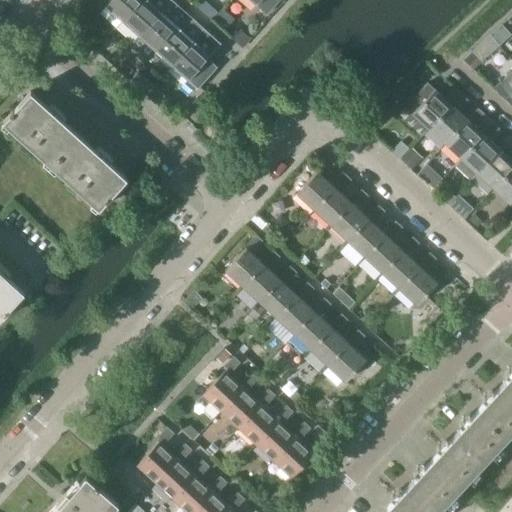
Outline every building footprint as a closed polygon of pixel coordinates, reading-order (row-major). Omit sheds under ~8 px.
[(123,20),(140,0),(110,0),(106,5),(123,20)] [(140,0),(123,20),(139,35),(169,0),(140,0)] [(188,13),(173,0),(169,0),(139,35),(155,50),(188,13)] [(251,0),(256,4),(257,4),(267,13),(278,0),(251,0)] [(211,6),(205,13),(212,19),(218,12),(211,6)] [(204,28),(188,13),(155,50),(171,64),(194,40),(204,28)] [(490,34),(497,42),(508,31),(502,24),(490,34)] [(194,40),(171,64),(196,86),(215,64),(208,58),(211,55),(208,53),(219,41),(212,35),(204,28),(194,40)] [(241,30),(234,39),(243,47),(251,39),(241,30)] [(497,42),(490,34),(472,50),(482,61),(500,45),(497,42)] [(511,70),(500,81),(511,95),(511,70)] [(429,129),(461,93),(454,87),(445,97),(435,88),(434,89),(428,82),(410,101),(417,108),(412,113),(429,129)] [(127,178),(125,176),(31,89),(2,121),(99,208),(127,178)] [(461,93),(429,129),(445,144),(468,119),(468,118),(459,110),(468,99),(461,93)] [(468,119),(445,144),(461,159),(488,130),(495,123),(478,107),(468,118),(468,119)] [(381,108),(364,126),(371,133),(383,121),(385,112),(381,108)] [(461,159),(455,165),(471,180),(478,174),(501,148),(494,142),(491,139),(501,129),(495,123),(488,130),(461,159)] [(397,140),(388,149),(397,157),(406,147),(397,140)] [(423,157),(411,147),(400,158),(412,169),(423,157)] [(501,148),(478,174),(494,189),(511,168),(511,154),(510,157),(501,148)] [(325,173),(334,163),(327,157),(318,167),(325,173)] [(511,168),(494,189),(510,203),(511,201),(511,168)] [(314,208),(335,186),(317,170),(297,192),(314,208)] [(432,171),(424,181),(431,188),(440,178),(432,171)] [(342,189),(351,179),(344,173),(335,183),(342,189)] [(335,186),(314,208),(331,224),(352,202),(335,186)] [(443,187),(438,194),(446,202),(452,196),(443,187)] [(359,204),(368,195),(361,189),(352,198),(359,204)] [(457,196),(449,205),(463,218),(472,209),(457,196)] [(348,240),(369,218),(352,202),(331,224),(348,240)] [(376,220),(385,211),(378,205),(369,214),(376,220)] [(471,213),(466,219),(475,227),(480,222),(471,213)] [(369,218),(348,240),(365,256),(386,234),(369,218)] [(393,236),(402,227),(395,220),(386,230),(393,236)] [(254,250),(263,240),(256,234),(247,243),(254,250)] [(386,234),(365,256),(383,272),(403,250),(386,234)] [(410,252),(419,242),(412,236),(403,246),(410,252)] [(243,285),(263,263),(246,247),(226,269),(243,285)] [(271,265),(280,256),(273,250),(264,259),(271,265)] [(403,250),(383,272),(400,287),(420,266),(403,250)] [(427,268),(436,258),(429,252),(420,262),(427,268)] [(263,263),(243,285),(260,301),(280,279),(263,263)] [(288,281),(297,272),(290,266),(281,275),(288,281)] [(420,266),(400,287),(417,303),(437,281),(420,266)] [(0,317),(24,291),(23,290),(0,269),(0,317)] [(280,279),(260,301),(277,317),(298,295),(280,279)] [(305,297),(314,288),(307,282),(298,291),(305,297)] [(298,295),(277,317),(294,333),(315,311),(298,295)] [(322,313),(331,303),(324,297),(315,307),(322,313)] [(315,311),(294,333),(311,348),(332,327),(315,311)] [(339,329),(348,319),(341,313),(332,323),(339,329)] [(332,327),(311,348),(328,364),(349,342),(332,327)] [(356,345),(365,335),(358,329),(349,339),(356,345)] [(349,342),(328,364),(345,380),(366,358),(349,342)] [(231,371),(240,362),(233,356),(225,365),(231,371)] [(221,410),(243,387),(225,370),(203,394),(221,410)] [(511,371),(386,508),(390,511),(436,511),(511,430),(511,371)] [(249,388),(257,378),(251,372),(242,382),(249,388)] [(243,387),(221,410),(239,427),(261,403),(243,387)] [(266,404),(275,395),(269,389),(260,398),(266,404)] [(261,403),(239,427),(256,443),(278,420),(261,403)] [(284,420),(293,411),(286,405),(277,414),(284,420)] [(278,420),(256,443),(274,460),(296,436),(278,420)] [(301,437),(310,427),(304,421),(295,431),(301,437)] [(165,442),(174,433),(168,427),(159,436),(165,442)] [(296,436),(274,460),(292,476),(314,453),(296,436)] [(155,481),(176,457),(159,441),(137,464),(155,481)] [(183,459),(191,449),(185,443),(176,453),(183,459)] [(176,457),(155,481),(173,497),(194,474),(176,457)] [(200,475),(209,466),(202,460),(194,469),(200,475)] [(194,474),(173,497),(188,511),(192,511),(212,490),(194,474)] [(110,511),(118,503),(86,475),(69,494),(66,491),(55,503),(58,506),(53,511),(110,511)] [(218,491),(227,482),(220,476),(211,485),(218,491)] [(212,490),(192,511),(225,511),(230,507),(212,490)] [(235,508),(244,498),(238,492),(229,502),(235,508)]
